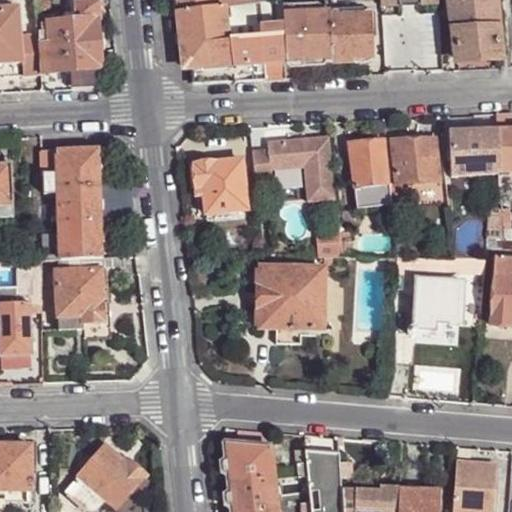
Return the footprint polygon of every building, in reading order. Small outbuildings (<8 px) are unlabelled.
[(174,0),(176,12),(215,8),(213,2),(212,0),(174,0)] [(449,0),(456,61),(499,59),(492,0),(449,0)] [(77,21),(96,20),(95,4),(76,5),(77,21)] [(215,8),(176,12),(182,62),(191,69),(193,70),(232,67),(229,40),(225,7),(221,6),(215,8)] [(39,45),(38,34),(20,35),(17,9),(0,10),(0,66),(22,64),(23,76),(41,75),(39,45)] [(325,13),(282,15),(283,28),(285,65),(332,63),(330,18),(330,13),(325,13)] [(370,16),(330,18),(332,63),(372,62),(371,37),(370,16)] [(439,33),(439,19),(413,20),(414,34),(439,33)] [(48,44),(98,40),(96,20),(77,21),(42,24),(42,32),(47,32),(48,44)] [(262,38),(264,66),(285,65),(283,28),(261,29),(262,38)] [(440,47),(439,33),(414,34),(414,48),(440,47)] [(262,38),(229,40),(232,67),(264,66),(262,38)] [(48,44),(39,45),(41,75),(98,70),(101,68),(98,40),(48,44)] [(285,65),(264,66),(265,82),(286,80),(285,65)] [(194,85),(265,82),(264,66),(232,67),(193,70),(194,85)] [(511,115),(497,116),(498,128),(498,130),(500,172),(511,172),(511,115)] [(489,177),(500,177),(500,172),(498,130),(449,133),(452,179),(489,177)] [(268,153),(252,154),(255,182),(269,180),(268,172),(303,168),(307,204),(335,201),(329,139),(267,145),(268,153)] [(357,211),(393,208),(391,185),(386,141),(350,146),(357,211)] [(435,141),(392,143),(397,185),(397,186),(401,185),(440,184),(435,141)] [(60,261),(103,260),(99,150),(57,152),(58,195),(59,236),(60,261)] [(58,195),(57,152),(40,153),(41,177),(45,177),(46,196),(51,196),(58,195)] [(183,161),(187,199),(196,198),(198,217),(245,212),(240,156),(183,161)] [(0,207),(12,206),(10,166),(0,166),(0,207)] [(489,193),(500,193),(500,177),(489,177),(489,193)] [(391,185),(393,208),(403,207),(401,185),(397,186),(397,185),(391,185)] [(0,219),(13,219),(12,206),(0,207),(0,219)] [(332,230),(338,230),(336,210),(330,210),(332,230)] [(511,211),(501,212),(502,232),(511,232),(511,211)] [(488,212),(487,242),(496,242),(503,242),(502,232),(501,212),(496,212),(488,212)] [(318,232),(321,260),(341,260),(338,235),(338,230),(332,230),(318,232)] [(338,235),(341,260),(351,260),(348,234),(338,235)] [(43,261),(60,261),(59,236),(42,236),(43,256),(43,261)] [(19,262),(25,262),(25,257),(25,251),(14,251),(13,262),(19,262)] [(125,281),(122,258),(103,260),(60,261),(43,261),(41,262),(41,288),(56,287),(56,274),(100,272),(102,282),(125,281)] [(454,261),(398,261),(397,276),(484,277),(486,261),(454,261)] [(41,288),(41,262),(25,262),(19,262),(20,291),(20,297),(30,296),(30,298),(41,298),(41,288)] [(510,322),(511,321),(511,269),(494,268),(490,327),(510,329),(510,327),(510,322)] [(274,331),(298,330),(320,329),(319,269),(256,270),(257,331),(274,331)] [(102,304),(102,282),(100,272),(56,274),(56,287),(58,319),(83,318),(83,325),(103,324),(102,304)] [(411,329),(416,332),(434,333),(435,326),(460,328),(463,284),(415,280),(411,329)] [(56,287),(41,288),(41,298),(42,332),(47,332),(59,332),(58,319),(56,287)] [(0,291),(0,307),(10,308),(10,298),(20,297),(20,291),(0,291)] [(10,308),(0,307),(0,357),(31,356),(30,298),(30,296),(20,297),(10,298),(10,308)] [(109,303),(102,304),(103,324),(83,325),(83,318),(58,319),(59,332),(59,342),(111,340),(109,303)] [(415,337),(416,332),(411,329),(406,331),(406,336),(410,340),(415,337)] [(298,346),(298,330),(274,331),(274,346),(298,346)] [(269,434),(238,432),(236,447),(268,449),(269,434)] [(0,491),(4,492),(12,492),(31,491),(31,447),(0,445),(0,491)] [(223,445),(226,478),(253,476),(254,483),(271,481),(271,480),(268,449),(236,447),(223,445)] [(63,493),(84,511),(85,511),(92,511),(95,511),(103,501),(115,511),(144,476),(127,461),(124,464),(103,447),(63,493)] [(298,478),(307,477),(305,453),(304,453),(295,452),(298,478)] [(341,511),(340,494),(337,456),(305,453),(307,477),(310,511),(341,511)] [(456,466),(453,511),(493,511),(497,469),(456,466)] [(226,478),(230,511),(274,511),(271,481),(254,483),(253,476),(226,478)] [(300,511),(310,511),(307,477),(298,478),(300,511)] [(397,511),(399,491),(379,490),(379,495),(354,493),(354,495),(352,511),(397,511)] [(31,505),(31,491),(12,492),(11,505),(31,505)] [(397,511),(438,511),(440,493),(399,491),(397,511)] [(340,494),(341,511),(352,511),(354,495),(340,494)]
